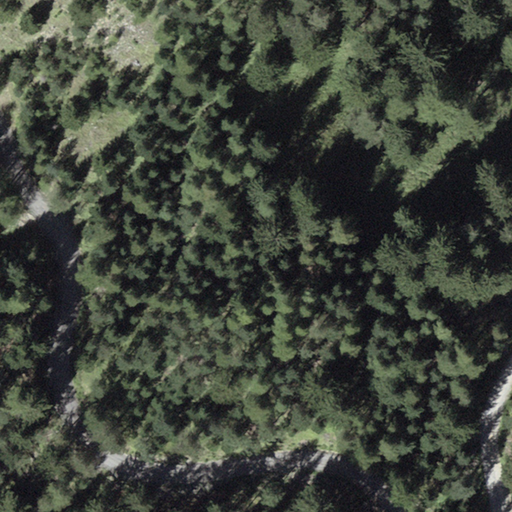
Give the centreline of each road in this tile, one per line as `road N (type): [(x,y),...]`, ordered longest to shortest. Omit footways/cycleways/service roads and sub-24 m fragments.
road 1 (track): [(0,130),(73,263),(73,383),(86,427),(129,460),(188,470),(304,452),(354,462),(389,495),(395,511)]
road 2 (track): [(497,511),(485,441),(499,376),(511,356)]
